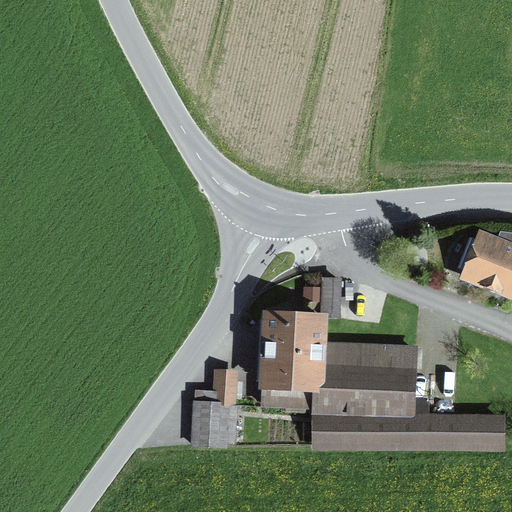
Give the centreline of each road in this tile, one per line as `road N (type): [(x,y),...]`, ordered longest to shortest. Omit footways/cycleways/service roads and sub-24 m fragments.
road 1 (unclassified): [(268,207),(199,346),(75,511)]
road 2 (tertiary): [(268,207),(228,187),(198,156),(112,0)]
road 3 (residential): [(336,213),(345,244),(368,276),(511,332)]
road 4 (tertiary): [(511,200),(336,213)]
